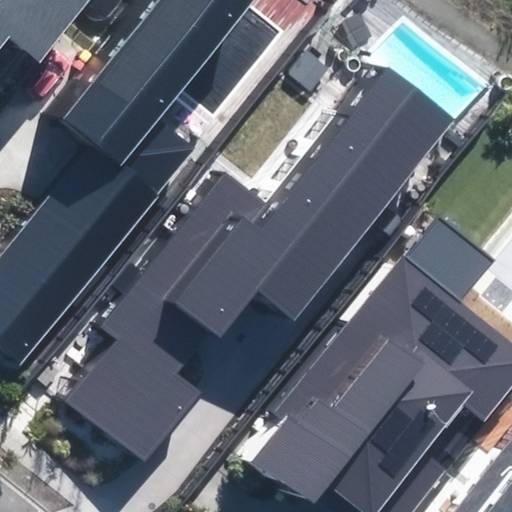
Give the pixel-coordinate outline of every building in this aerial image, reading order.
[(0,0),(0,40),(6,33),(39,59),(86,0),(0,0)] [(159,0),(64,120),(91,142),(0,255),(0,346),(21,363),(194,146),(152,113),(242,0),(159,0)] [(122,329),(63,404),(147,468),(210,386),(193,373),(253,296),(291,324),(452,115),(382,61),(273,201),(230,168),(112,321),(122,329)] [(438,210),(253,449),(296,483),(306,469),(340,495),(331,507),(337,511),(399,511),(437,464),(414,446),(456,392),(483,413),(511,374),(511,343),(446,293),(484,245),(438,210)] [(511,511),(511,439),(455,511),(511,511)]
